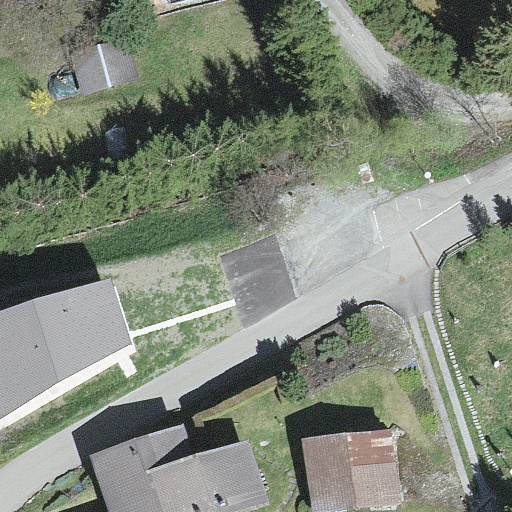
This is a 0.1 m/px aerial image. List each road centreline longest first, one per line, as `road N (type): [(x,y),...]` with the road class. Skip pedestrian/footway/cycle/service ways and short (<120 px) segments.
road 1 (unclassified): [(0,495),(511,194)]
road 2 (track): [(489,511),(397,261)]
road 3 (track): [(319,0),(410,88),(474,108),(511,108)]
